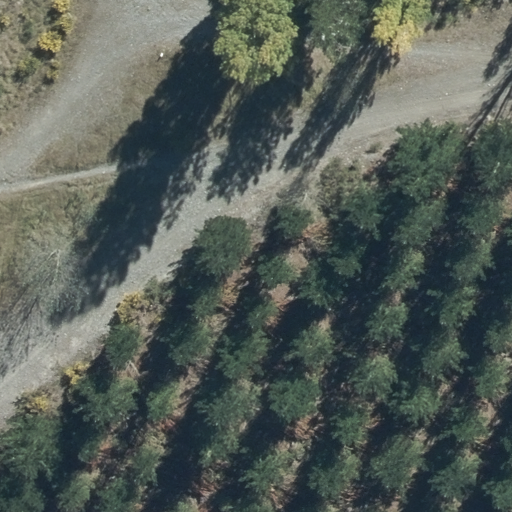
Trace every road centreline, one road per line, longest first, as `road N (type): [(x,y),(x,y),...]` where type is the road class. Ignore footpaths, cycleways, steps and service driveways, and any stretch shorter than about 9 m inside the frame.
road 1 (track): [(182,0),(391,124),(0,416)]
road 2 (track): [(0,187),(391,124)]
road 3 (track): [(0,138),(155,0)]
road 4 (track): [(511,106),(391,124)]
